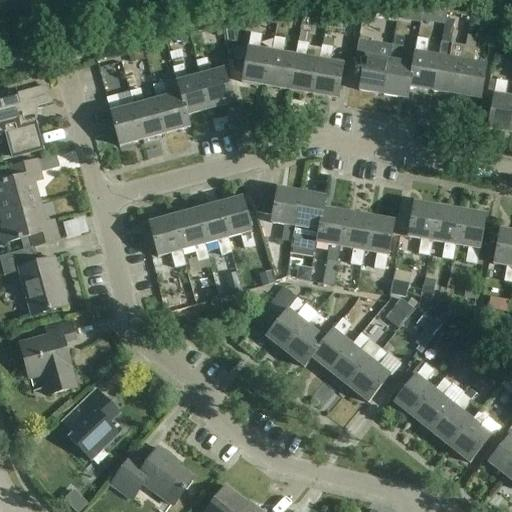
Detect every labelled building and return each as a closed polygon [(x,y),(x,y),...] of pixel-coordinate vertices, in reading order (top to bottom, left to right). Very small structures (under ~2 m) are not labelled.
[(396,20),(399,5),(392,4),(383,8),(381,20),(396,23),(396,20)] [(399,5),(396,20),(419,25),(422,9),(399,5)] [(426,10),(424,23),(444,26),(446,14),(426,10)] [(361,27),(369,28),(374,21),(375,11),(363,15),(361,27)] [(339,15),(338,25),(356,27),(357,15),(339,15)] [(438,59),(432,93),(456,97),(465,48),(452,46),(450,46),(452,37),(455,23),(445,21),(443,36),(441,44),(438,59)] [(298,43),(309,45),(311,35),(300,33),(298,43)] [(248,49),(241,84),(265,88),(272,54),(259,51),(261,37),(251,35),(249,50),(248,49)] [(272,54),(265,88),(289,92),(296,58),(282,55),(285,41),(275,39),(272,54)] [(432,93),(438,59),(425,56),(428,42),(418,40),(415,54),(414,54),(412,66),(408,89),(432,93)] [(323,41),(322,48),(333,49),(334,43),(323,41)] [(383,97),(392,48),(360,42),(357,58),(365,59),(359,93),(383,97)] [(296,58),(289,92),(314,97),(319,62),(321,55),(308,52),(309,45),(298,43),(296,58)] [(127,52),(130,64),(144,61),(141,48),(127,52)] [(319,62),(314,97),(338,101),(344,67),(330,64),(333,49),(322,48),(321,55),(319,62)] [(392,48),(383,97),(406,101),(408,89),(412,66),(400,64),(402,50),(392,48)] [(465,48),(456,97),(480,102),(486,67),(473,65),(475,50),(465,48)] [(496,52),(493,66),(500,67),(507,61),(508,54),(496,52)] [(200,77),(210,111),(233,105),(224,71),(211,75),(207,60),(196,63),(200,77)] [(180,95),(186,117),(210,111),(200,77),(187,81),(183,67),(173,69),(180,95)] [(511,135),(511,131),(511,99),(505,98),(507,84),(497,82),(494,96),(487,131),(511,135)] [(153,87),(157,102),(166,135),(190,129),(186,117),(180,95),(167,99),(164,84),(153,87)] [(0,95),(0,137),(5,136),(11,160),(43,151),(32,109),(52,104),(48,87),(16,96),(15,92),(0,95)] [(130,94),(134,108),(143,141),(166,135),(157,102),(144,105),(140,91),(130,94)] [(143,141),(134,108),(121,112),(117,97),(108,99),(112,114),(110,114),(119,148),(143,141)] [(42,182),(37,163),(10,170),(13,182),(0,185),(0,215),(34,206),(29,186),(42,182)] [(297,230),(303,196),(278,191),(272,226),(286,228),(284,243),(294,245),(297,230)] [(326,200),(303,196),(297,230),(294,245),(293,252),(316,256),(318,247),(323,212),(324,212),(326,200)] [(259,215),(261,198),(251,197),(256,214),(259,215)] [(220,207),(229,240),(241,236),(245,251),(255,249),(251,234),(252,234),(243,201),(220,207)] [(35,249),(59,243),(53,223),(40,227),(34,206),(0,215),(0,216),(3,227),(0,227),(0,234),(3,246),(29,239),(32,250),(35,249)] [(432,245),(438,210),(414,206),(408,240),(422,243),(419,257),(430,259),(432,245)] [(233,255),(229,240),(220,207),(196,213),(205,247),(218,243),(222,258),(233,255)] [(457,249),(462,215),(438,210),(432,245),(446,247),(443,261),(454,263),(457,249)] [(347,216),(324,212),(323,212),(318,247),(330,249),(328,263),(338,265),(341,251),(347,216)] [(173,220),(182,253),(195,250),(199,264),(209,261),(205,247),(196,213),(173,220)] [(462,215),(457,249),(469,252),(467,266),(476,268),(479,254),(480,254),(486,219),(462,215)] [(364,255),(370,220),(347,216),(341,251),(353,253),(351,267),(362,269),(364,255)] [(186,268),(182,253),(173,220),(150,226),(159,260),(172,256),(176,271),(186,268)] [(370,220),(364,255),(377,257),(375,272),(384,273),(387,259),(389,259),(395,225),(370,220)] [(511,285),(511,234),(500,232),(494,266),(508,269),(505,284),(511,285)] [(35,249),(32,250),(0,258),(0,261),(5,278),(20,273),(32,318),(67,309),(54,260),(39,264),(35,249)] [(231,263),(237,285),(254,280),(249,258),(231,263)] [(299,273),(298,281),(309,283),(311,272),(304,270),(299,273)] [(274,284),(270,272),(259,276),(262,288),(274,284)] [(230,294),(238,291),(234,277),(226,279),(230,294)] [(390,297),(395,298),(406,301),(410,285),(393,282),(390,297)] [(423,288),(420,304),(431,306),(434,291),(423,288)] [(284,354),(307,327),(297,319),(306,307),(298,301),(289,312),(288,312),(266,339),(284,354)] [(402,302),(396,310),(408,319),(414,311),(402,302)] [(485,330),(491,321),(491,319),(481,317),(474,315),(472,324),(479,329),(485,330)] [(311,360),(325,341),(315,334),(325,323),(316,316),(307,327),(284,354),(303,369),(311,360)] [(424,316),(415,327),(423,333),(432,339),(440,328),(434,324),(424,316)] [(329,375),(351,347),(342,339),(351,327),(343,320),(333,332),(325,341),(311,360),(329,375)] [(42,374),(48,396),(48,397),(76,389),(64,345),(75,341),(70,323),(46,329),(49,341),(21,348),(29,378),(42,374)] [(423,333),(415,343),(419,346),(416,350),(420,354),(432,339),(423,333)] [(348,390),(371,362),(361,354),(370,342),(362,335),(352,347),(351,347),(329,375),(348,390)] [(476,343),(470,350),(478,357),(483,349),(476,343)] [(371,362),(348,390),(367,405),(390,377),(380,369),(389,357),(380,350),(371,362)] [(412,419),(434,392),(424,384),(433,373),(425,366),(416,377),(415,376),(393,403),(412,419)] [(511,396),(511,379),(510,378),(501,387),(511,396)] [(434,392),(412,419),(432,434),(453,407),(443,399),(452,387),(444,381),(434,392)] [(91,462),(119,435),(109,425),(119,415),(97,392),(75,413),(85,424),(69,439),(91,462)] [(451,450),(471,422),(461,414),(470,402),(462,396),(453,407),(432,434),(451,450)] [(471,422),(451,450),(470,465),(491,438),(480,429),(489,417),(481,411),(471,422)] [(507,479),(511,473),(511,435),(511,438),(510,437),(488,464),(507,479)] [(193,480),(172,464),(174,461),(159,450),(145,468),(132,458),(111,487),(132,502),(144,486),(173,507),(193,480)] [(264,511),(251,501),(247,505),(226,489),(207,511),(264,511)] [(74,492),(63,502),(73,511),(81,511),(88,506),(74,492)]
